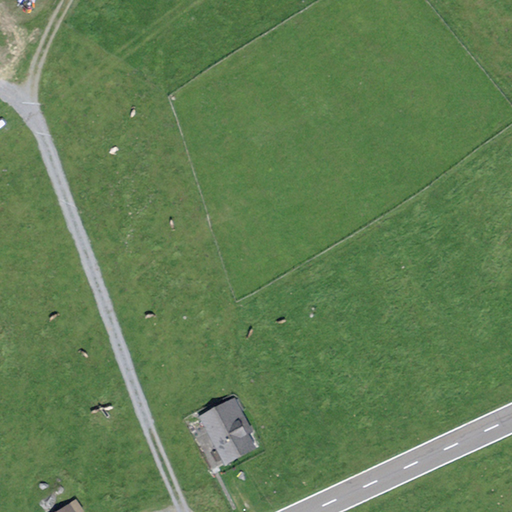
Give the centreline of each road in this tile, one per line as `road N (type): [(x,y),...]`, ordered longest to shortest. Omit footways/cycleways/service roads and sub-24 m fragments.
road 1 (primary): [(511,418),(311,511)]
road 2 (track): [(37,116),(38,80),(75,0)]
